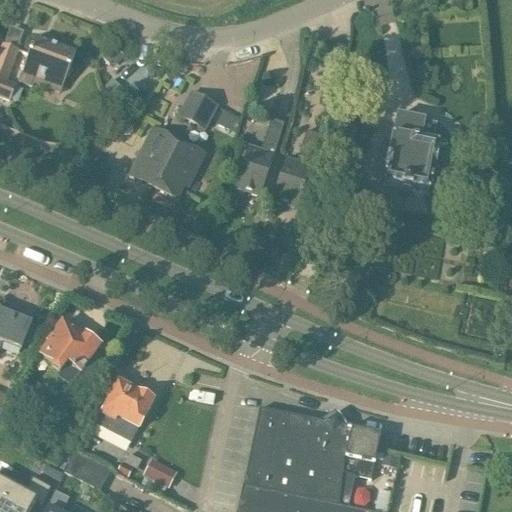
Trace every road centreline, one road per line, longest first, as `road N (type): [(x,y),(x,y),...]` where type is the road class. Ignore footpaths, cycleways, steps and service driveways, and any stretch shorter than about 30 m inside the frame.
road 1 (tertiary): [(283,318),(0,196)]
road 2 (tertiary): [(0,228),(267,344)]
road 3 (unclassified): [(77,0),(167,34),(222,42),(283,27),(338,0)]
road 4 (tertiary): [(267,344),(402,392),(447,403),(479,399)]
road 5 (tertiary): [(479,399),(283,318)]
road 6 (residential): [(201,511),(232,376)]
